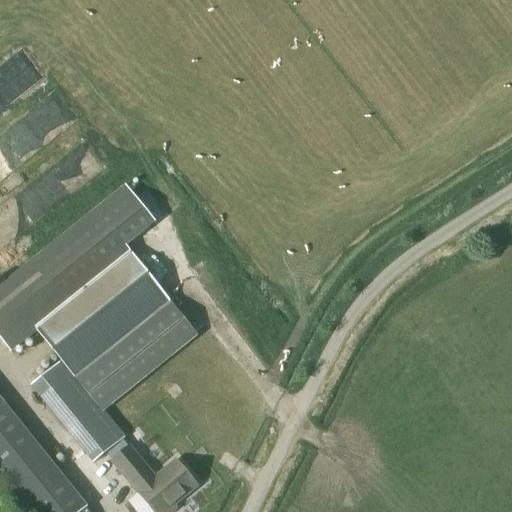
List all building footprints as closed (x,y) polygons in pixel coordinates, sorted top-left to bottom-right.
[(0,110),(43,76),(21,49),(0,65),(0,110)] [(55,91),(2,130),(7,138),(0,143),(0,145),(15,165),(77,120),(55,91)] [(62,362),(78,382),(103,413),(199,336),(122,241),(152,217),(127,185),(0,287),(0,334),(12,349),(35,330),(61,361),(62,362)] [(62,362),(31,387),(94,464),(124,439),(103,413),(78,382),(62,362)] [(0,397),(0,471),(32,511),(82,511),(89,507),(0,397)] [(139,494),(128,503),(135,511),(175,511),(176,511),(177,507),(174,504),(197,486),(177,461),(156,479),(141,462),(125,476),(139,492),(138,493),(139,494)]
